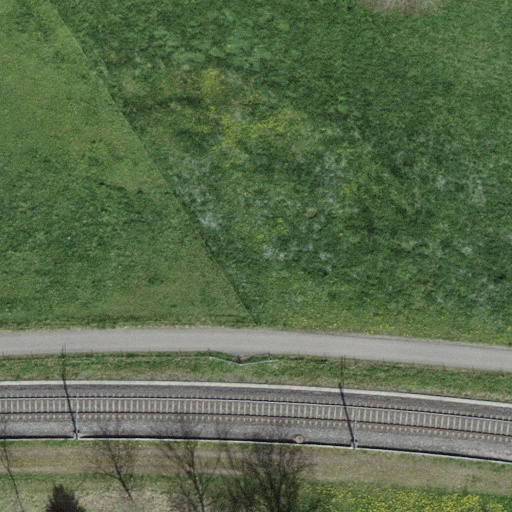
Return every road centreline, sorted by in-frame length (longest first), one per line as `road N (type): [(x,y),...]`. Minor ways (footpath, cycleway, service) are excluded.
road 1 (track): [(0,462),(293,463),(431,472),(511,490)]
road 2 (unclassified): [(0,347),(256,342),(511,363)]
